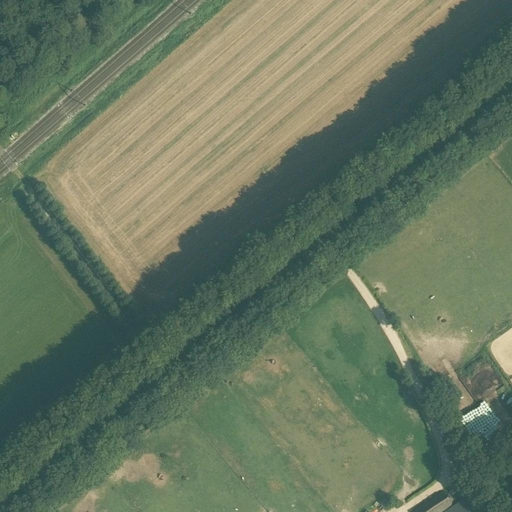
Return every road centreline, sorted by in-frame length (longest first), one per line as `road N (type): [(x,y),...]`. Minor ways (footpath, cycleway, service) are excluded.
road 1 (secondary): [(0,504),(511,83)]
road 2 (track): [(453,475),(379,314),(296,217)]
road 3 (track): [(0,151),(179,395)]
